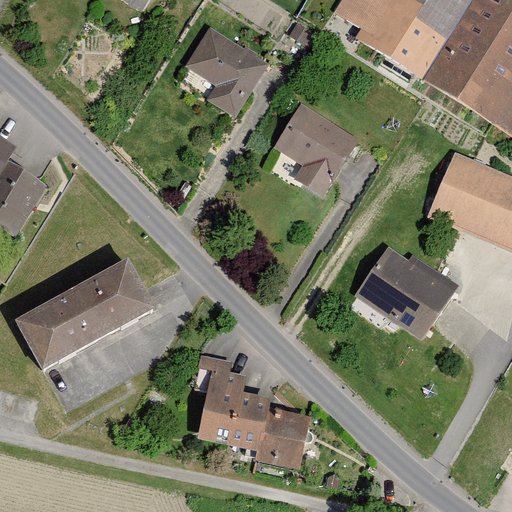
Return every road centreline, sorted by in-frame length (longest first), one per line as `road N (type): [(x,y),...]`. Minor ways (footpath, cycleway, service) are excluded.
road 1 (tertiary): [(0,65),(396,458),(463,511)]
road 2 (residential): [(0,436),(380,511)]
